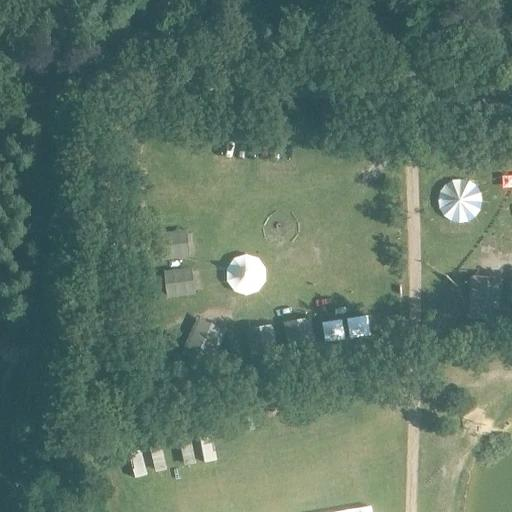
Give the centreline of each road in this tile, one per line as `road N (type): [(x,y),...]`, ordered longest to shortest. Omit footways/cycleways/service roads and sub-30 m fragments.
road 1 (unclassified): [(27,65),(511,108)]
road 2 (track): [(103,76),(92,224),(99,303)]
